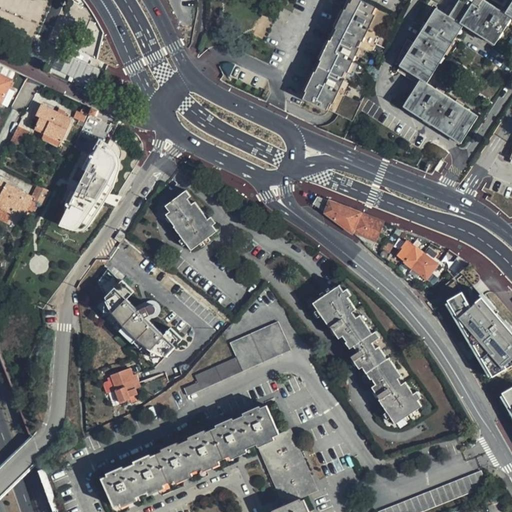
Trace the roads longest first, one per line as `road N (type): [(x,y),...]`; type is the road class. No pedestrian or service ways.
road 1 (residential): [(175,134),(67,289),(53,432),(0,487)]
road 2 (residential): [(274,193),(387,283),(449,357),(511,472)]
road 3 (primary): [(351,162),(490,220),(511,237)]
road 4 (residential): [(159,116),(128,122),(0,57)]
road 5 (primary): [(291,132),(181,65)]
road 6 (primary): [(101,2),(159,116)]
